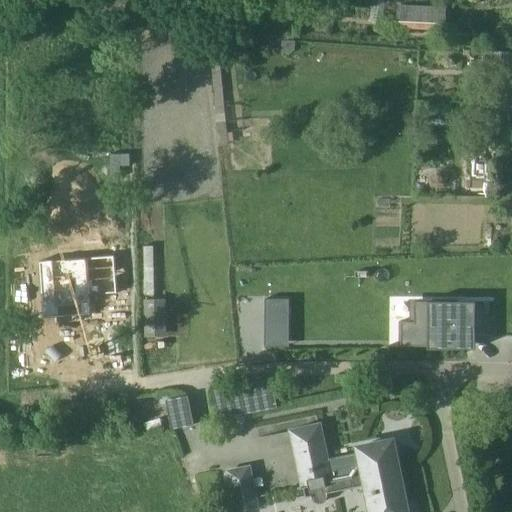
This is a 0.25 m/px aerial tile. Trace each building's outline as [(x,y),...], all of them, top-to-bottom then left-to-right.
[(392,32),(441,34),(442,9),(393,7),(392,32)] [(282,40),(282,53),(291,53),(294,50),(295,41),(282,40)] [(511,52),(484,51),(483,67),(511,68),(511,52)] [(120,255),(45,258),(47,316),(95,314),(93,295),(122,294),(120,255)] [(291,314),(291,297),(266,297),(266,314),(291,314)] [(143,336),(167,335),(165,298),(141,299),(143,336)] [(420,340),(420,354),(456,354),(458,346),(494,345),(495,324),(439,326),(439,340),(420,340)] [(189,395),(166,400),(173,429),(195,425),(189,395)] [(372,511),(397,511),(395,503),(406,501),(395,448),(384,451),(383,441),(359,446),(362,463),(329,470),(320,424),(292,430),(306,496),(312,495),(312,496),(313,498),(314,500),(316,500),(317,501),(319,502),(320,502),(322,502),(323,501),(325,501),(326,500),(327,498),(328,496),(329,495),(329,493),(329,492),(366,484),(372,511)] [(237,509),(256,505),(248,467),(229,471),(237,509)]
